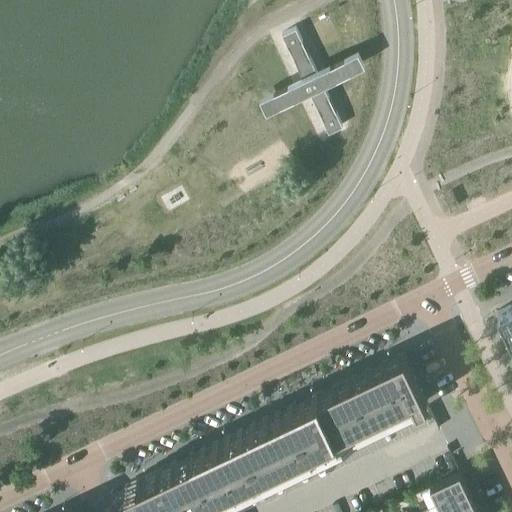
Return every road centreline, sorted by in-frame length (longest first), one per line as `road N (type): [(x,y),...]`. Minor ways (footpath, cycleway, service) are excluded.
road 1 (residential): [(86,459),(426,297)]
road 2 (residential): [(426,297),(511,473)]
